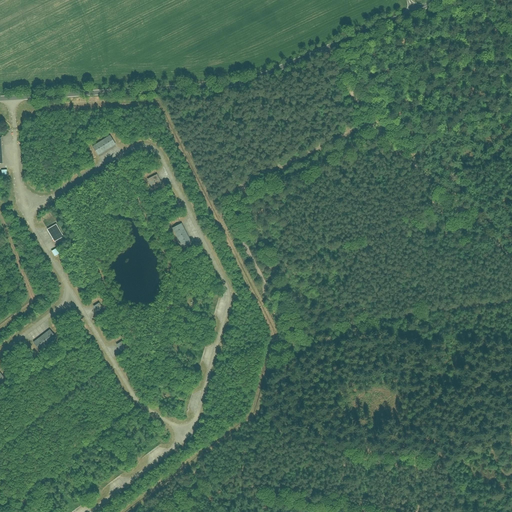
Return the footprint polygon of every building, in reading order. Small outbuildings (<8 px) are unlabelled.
[(97,156),(115,145),(110,136),(92,147),(97,156)] [(152,189),(162,184),(157,174),(147,179),(152,189)] [(181,247),(191,242),(181,223),(172,228),(181,247)] [(54,242),(63,237),(56,224),(47,230),(54,242)] [(96,311),(102,308),(99,303),(93,307),(96,311)] [(40,351),(56,338),(49,330),(33,343),(40,351)] [(119,350),(125,346),(122,341),(116,345),(119,350)]
